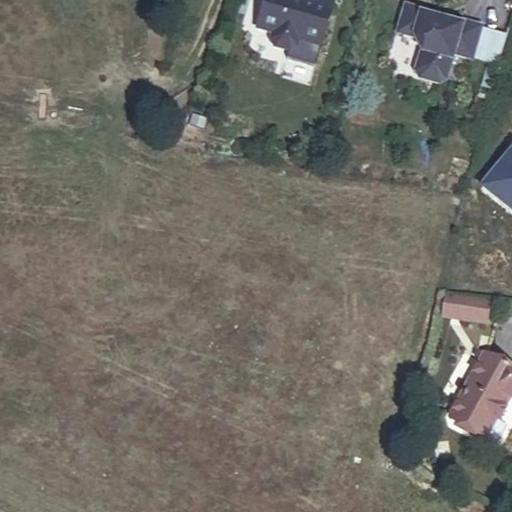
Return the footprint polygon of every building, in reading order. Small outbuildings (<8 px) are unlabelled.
[(251,0),(244,23),(261,28),(259,35),(262,41),(277,46),(283,42),(286,35),(308,42),(320,0),(251,0)] [(459,56),(469,24),(449,18),(447,24),(409,12),(411,7),(393,2),(386,28),(403,33),(410,49),(405,68),(408,74),(427,80),(433,76),(441,50),(459,56)] [(449,18),(411,7),(409,12),(447,24),(449,18)] [(492,303),(448,296),(444,322),(489,329),(492,303)] [(447,420),(484,440),(505,402),(501,399),(503,395),(508,397),(511,389),(511,376),(480,359),(447,420)]
